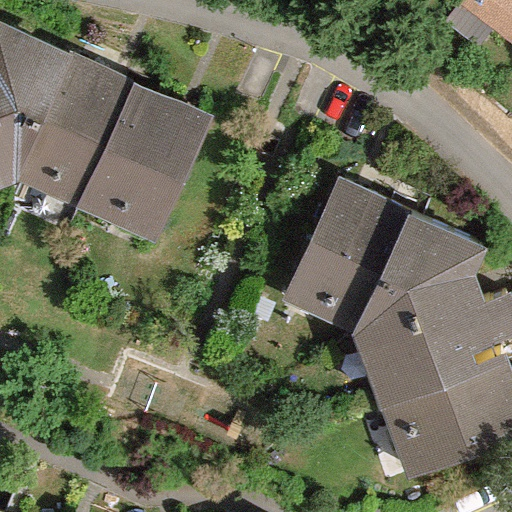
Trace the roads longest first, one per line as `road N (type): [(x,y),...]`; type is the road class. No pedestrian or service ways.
road 1 (residential): [(136,0),(269,35),(376,83),(500,173),(511,195)]
road 2 (motorway): [(0,184),(200,0)]
